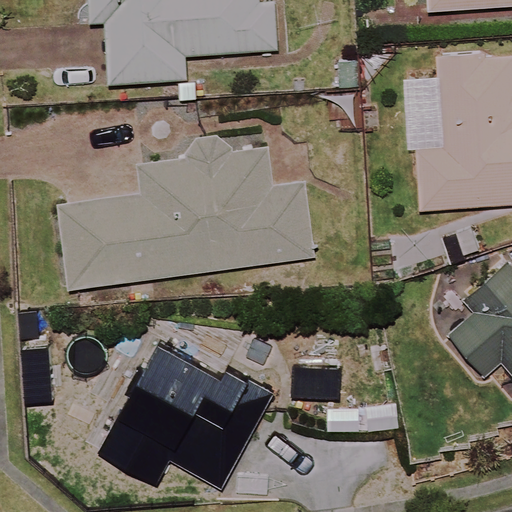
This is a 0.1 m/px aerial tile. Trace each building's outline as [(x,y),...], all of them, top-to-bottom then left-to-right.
[(94,0),(96,22),(108,22),(112,82),(187,78),(185,54),(282,48),(279,1),(261,2),(260,0),(94,0)] [(511,0),(432,0),(433,9),(511,4),(511,0)] [(511,54),(439,59),(445,147),(420,149),(424,208),(511,201),(511,54)] [(279,184),(273,145),(141,162),(145,191),(62,202),(73,287),(320,255),(310,180),(279,184)] [(505,358),(511,378),(511,268),(478,280),(485,301),(447,330),(482,373),(505,358)] [(272,392),(159,338),(122,415),(177,442),(171,456),(228,484),(272,392)]
